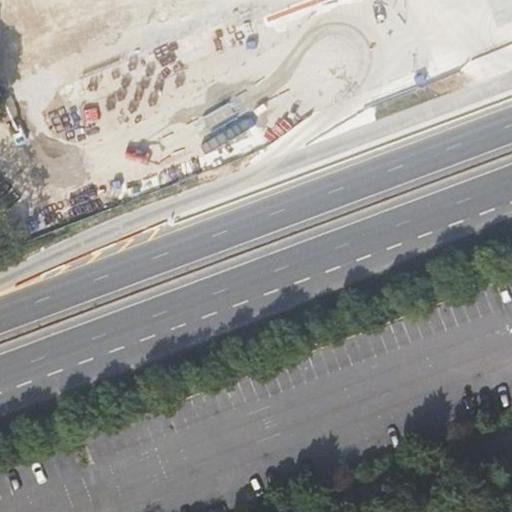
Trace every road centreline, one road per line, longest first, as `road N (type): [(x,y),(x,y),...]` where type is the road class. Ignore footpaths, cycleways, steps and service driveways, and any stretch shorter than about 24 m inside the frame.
road 1 (primary): [(0,379),(511,185)]
road 2 (primary): [(511,123),(0,313)]
